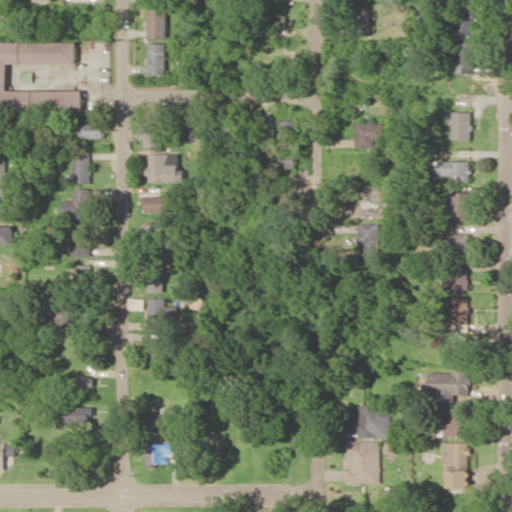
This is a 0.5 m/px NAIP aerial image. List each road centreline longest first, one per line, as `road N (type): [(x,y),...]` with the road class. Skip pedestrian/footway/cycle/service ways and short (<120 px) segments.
road 1 (residential): [(313,511),(316,0)]
road 2 (residential): [(121,511),(122,0)]
road 3 (residential): [(314,496),(0,496)]
road 4 (residential): [(122,98),(317,100)]
